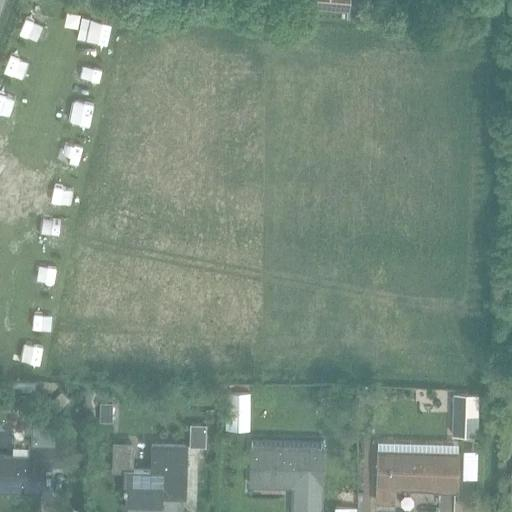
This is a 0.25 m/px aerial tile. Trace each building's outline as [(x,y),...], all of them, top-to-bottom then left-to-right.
[(347,0),(307,0),(307,5),(347,9),(347,0)] [(32,425),(31,440),(29,440),(29,455),(0,454),(0,490),(38,492),(39,465),(53,466),(54,440),(54,426),(32,425)] [(113,469),(123,469),(122,492),(125,493),(125,505),(160,506),(160,496),(184,496),(186,445),(152,444),(151,469),(131,468),(132,443),(114,442),(113,469)] [(320,511),(323,449),(251,447),(249,484),(296,486),(295,511),(320,511)] [(456,488),(457,452),(377,450),(376,501),(393,501),(394,487),(456,488)]
